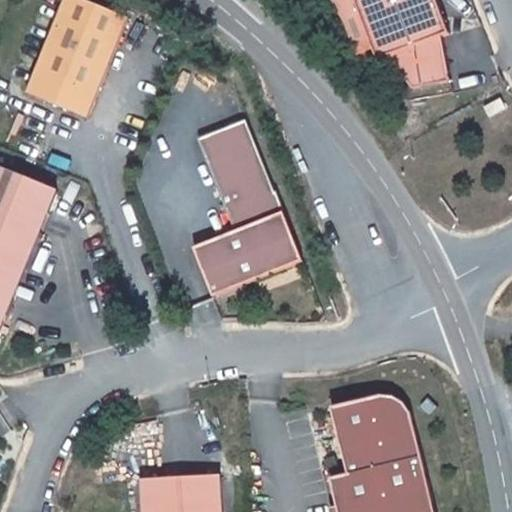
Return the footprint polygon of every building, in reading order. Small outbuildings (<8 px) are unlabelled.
[(66,0),(32,80),(92,106),(135,8),(117,0),(66,0)] [(455,22),(446,0),(363,0),(381,48),(382,47),(412,87),(456,80),(447,25),(455,22)] [(502,87),(486,95),(491,104),(507,96),(502,87)] [(204,131),(239,224),(197,240),(215,289),(306,255),(252,112),(204,131)] [(0,155),(0,320),(60,180),(0,155)] [(346,476),(328,480),(335,511),(432,511),(411,416),(405,406),(395,400),(383,398),(332,409),(346,476)] [(221,511),(220,472),(142,475),(143,511),(221,511)]
